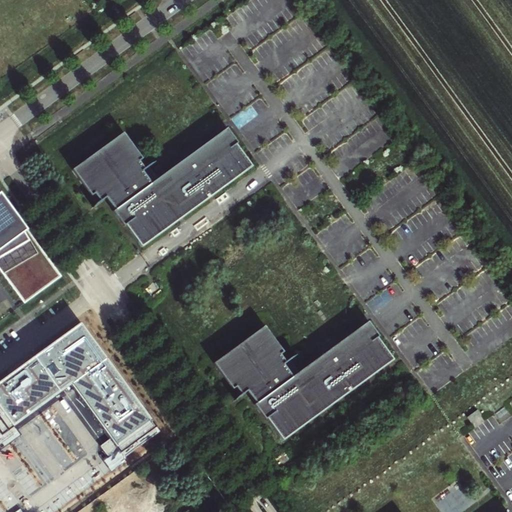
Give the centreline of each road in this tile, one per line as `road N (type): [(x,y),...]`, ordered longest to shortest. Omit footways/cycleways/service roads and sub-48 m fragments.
road 1 (residential): [(103,290),(264,511)]
road 2 (residential): [(183,0),(0,133)]
road 3 (residential): [(0,148),(103,290)]
road 4 (unclassified): [(103,290),(0,365)]
